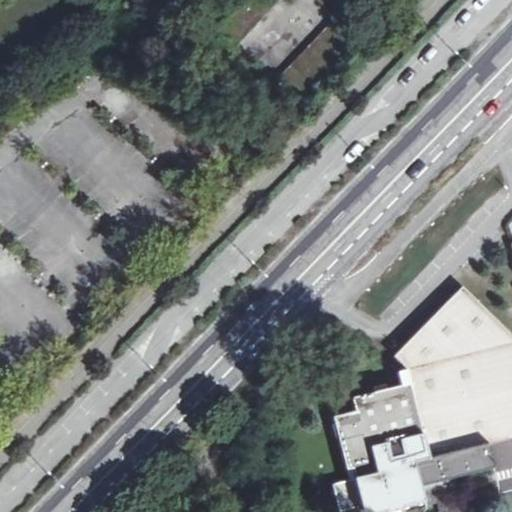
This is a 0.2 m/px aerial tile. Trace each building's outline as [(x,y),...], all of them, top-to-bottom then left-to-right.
[(276,0),(238,0),(212,28),(231,47),(276,0)] [(316,0),(335,17),(350,0),(316,0)] [(355,35),(335,17),(279,74),(299,93),(355,35)] [(251,67),(231,47),(213,66),(233,86),(251,67)] [(511,438),(511,345),(397,373),(401,387),(352,398),(356,412),(334,417),(346,470),(352,468),(355,480),(333,486),(339,511),(363,505),(364,511),(422,511),(428,511),(427,503),(439,500),(454,496),(450,479),(493,469),(487,445),(511,438)] [(456,511),(459,511),(454,496),(439,500),(441,511),(456,511)]
